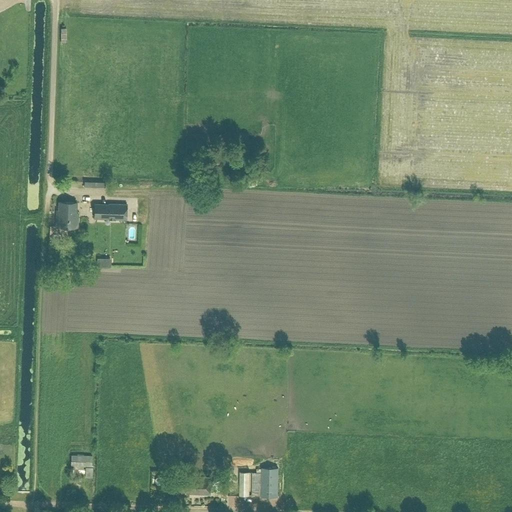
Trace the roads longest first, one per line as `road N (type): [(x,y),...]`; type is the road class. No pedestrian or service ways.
road 1 (track): [(277,511),(36,504)]
road 2 (unclassified): [(50,187),(54,0)]
